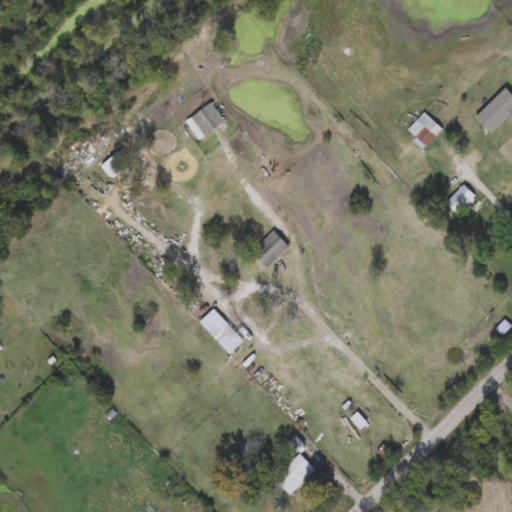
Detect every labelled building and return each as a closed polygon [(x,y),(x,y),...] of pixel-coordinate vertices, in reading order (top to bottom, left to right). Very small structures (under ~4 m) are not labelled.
[(202,138),(187,120),(212,100),(226,118),(202,138)] [(425,147),(415,138),(418,135),(409,127),(426,109),(444,126),(425,147)] [(478,191),(466,206),(453,196),(464,181),(478,191)] [(290,247),(266,263),(254,246),(279,229),(290,247)] [(318,467),(291,493),(275,476),(300,452),(289,441),(298,433),(309,444),(302,450),(318,467)]
